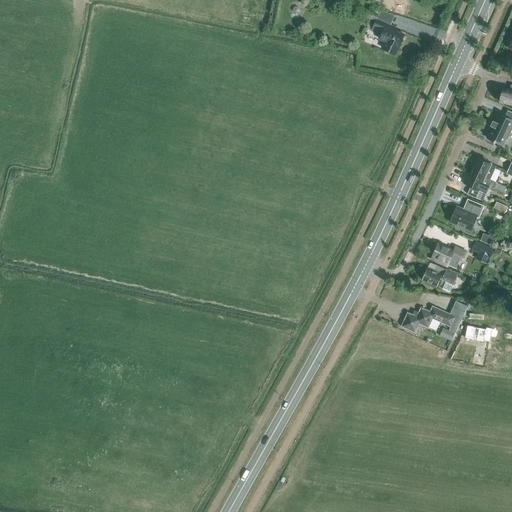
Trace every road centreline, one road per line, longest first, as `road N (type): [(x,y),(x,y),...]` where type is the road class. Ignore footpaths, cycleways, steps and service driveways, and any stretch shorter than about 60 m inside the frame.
road 1 (primary): [(366,264),(485,0)]
road 2 (primary): [(228,511),(366,264)]
road 3 (residential): [(489,75),(402,266),(386,272),(366,264)]
